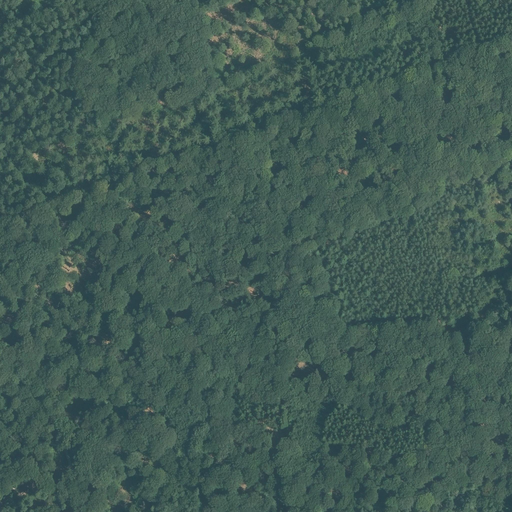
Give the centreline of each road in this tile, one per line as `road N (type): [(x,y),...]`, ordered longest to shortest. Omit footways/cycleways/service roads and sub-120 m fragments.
road 1 (track): [(0,219),(511,36)]
road 2 (track): [(70,465),(0,265)]
road 3 (track): [(170,158),(178,54),(169,0)]
